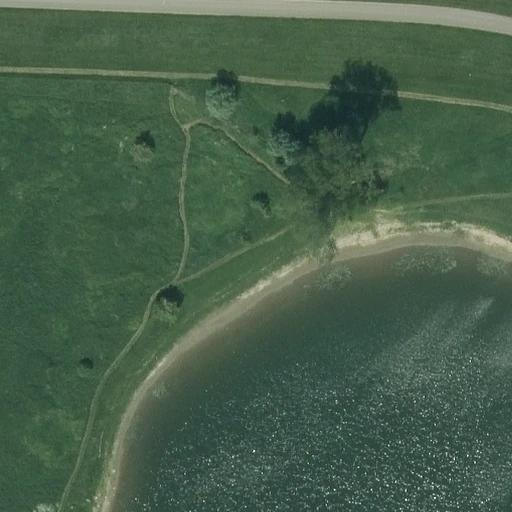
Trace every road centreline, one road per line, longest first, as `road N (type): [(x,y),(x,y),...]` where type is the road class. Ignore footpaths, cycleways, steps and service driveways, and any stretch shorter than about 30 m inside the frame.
road 1 (tertiary): [(511,29),(0,1)]
road 2 (track): [(511,100),(454,83),(177,70)]
